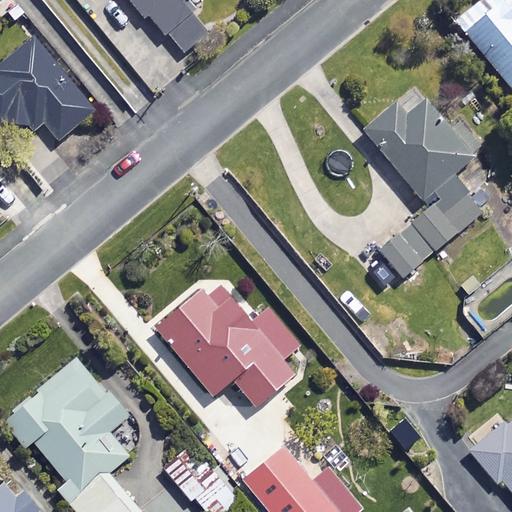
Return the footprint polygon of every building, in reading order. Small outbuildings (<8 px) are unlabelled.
[(0,0),(0,9),(8,3),(5,0),(0,0)] [(190,0),(122,0),(118,4),(137,27),(147,18),(180,58),(207,36),(182,6),(190,0)] [(511,94),(511,0),(484,0),(454,25),(511,95),(511,94)] [(97,114),(35,41),(0,70),(0,75),(2,77),(0,78),(0,123),(0,124),(32,136),(46,124),(62,143),(97,114)] [(472,163),(425,107),(406,122),(395,109),(363,136),(430,214),(380,257),(402,282),(482,214),(453,179),(472,163)] [(253,324),(218,281),(159,328),(215,397),(236,380),(258,408),(296,377),(284,362),(300,349),(269,310),(253,324)] [(130,416),(78,358),(7,420),(30,447),(36,442),(70,480),(59,489),(79,511),(143,511),(144,511),(110,474),(130,457),(110,434),(130,416)] [(511,511),(511,423),(503,431),(500,428),(472,453),(511,498),(511,511)] [(230,511),(243,502),(196,446),(167,470),(192,501),(197,498),(208,511),(230,511)] [(340,511),(287,448),(246,481),(271,511),(340,511)] [(38,511),(14,480),(0,491),(0,511),(38,511)]
